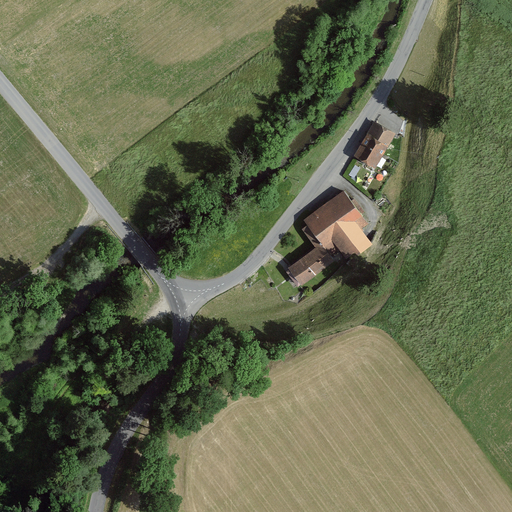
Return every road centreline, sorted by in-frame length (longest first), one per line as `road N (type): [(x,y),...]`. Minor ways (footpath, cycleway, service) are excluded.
road 1 (unclassified): [(425,0),(355,133),(255,259),(224,283),(183,297)]
road 2 (unclassified): [(183,297),(0,78)]
road 3 (unclassified): [(96,511),(118,445),(174,362),(183,297)]
road 4 (track): [(180,331),(285,341),(379,321)]
road 5 (track): [(0,291),(56,257),(100,202)]
